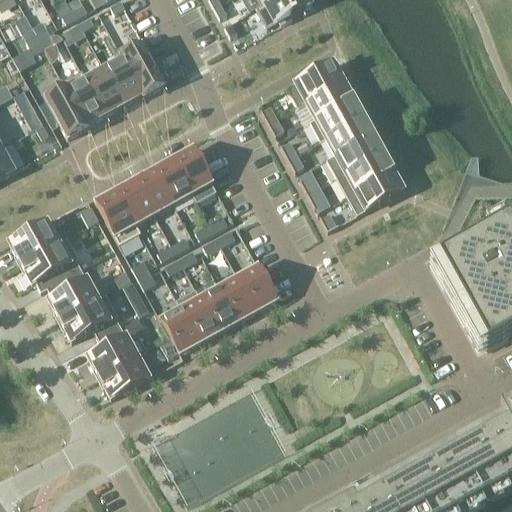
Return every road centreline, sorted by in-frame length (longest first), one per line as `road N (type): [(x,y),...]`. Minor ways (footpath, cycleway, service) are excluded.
road 1 (residential): [(193,83),(71,151),(92,189),(213,122)]
road 2 (residential): [(95,445),(320,312)]
road 3 (residential): [(320,312),(410,265),(487,402)]
road 4 (residential): [(290,511),(487,402)]
road 5 (residential): [(320,312),(213,122)]
road 6 (residential): [(0,306),(95,445)]
